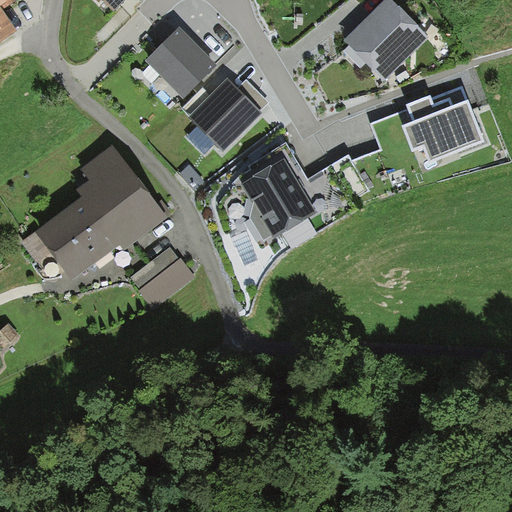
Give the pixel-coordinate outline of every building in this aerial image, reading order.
[(0,0),(0,36),(9,31),(0,16),(0,3),(5,0),(0,0)] [(429,38),(392,0),(384,0),(341,41),(382,83),(429,38)] [(184,93),(211,66),(179,34),(151,60),(184,93)] [(224,149),(259,113),(228,84),(194,120),(224,149)] [(486,143),(463,90),(372,124),(385,156),(413,146),(415,151),(420,150),(421,153),(428,151),(433,162),(486,143)] [(163,220),(112,148),(77,173),(90,192),(24,238),(38,257),(50,249),(74,282),(163,220)] [(312,215),(285,165),(239,190),(266,240),(312,215)] [(190,283),(167,253),(127,282),(150,312),(190,283)] [(7,329),(0,334),(0,347),(2,350),(15,339),(7,329)]
